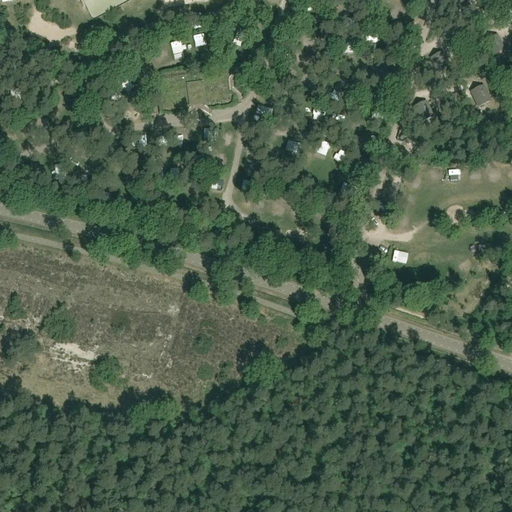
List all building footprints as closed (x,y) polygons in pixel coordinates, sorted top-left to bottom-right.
[(450,0),(457,12),(470,6),(467,0),(450,0)] [(239,12),(245,8),(241,1),(234,5),(239,12)] [(259,22),(266,19),(260,7),(253,10),(259,22)] [(307,25),(312,15),(298,9),(294,20),(307,25)] [(404,10),(397,12),(401,26),(408,24),(404,10)] [(197,23),(200,34),(209,32),(206,21),(197,23)] [(235,33),(237,41),(248,38),(246,30),(235,33)] [(261,31),(259,42),(267,44),(269,33),(261,31)] [(484,41),(492,57),(505,51),(497,35),(484,41)] [(312,36),(305,39),(310,49),(317,46),(312,36)] [(202,39),(206,53),(211,51),(207,37),(202,39)] [(187,55),(197,52),(194,42),(184,44),(187,55)] [(168,58),(178,57),(176,46),(166,47),(168,58)] [(248,50),(239,50),(239,60),(248,61),(248,50)] [(430,58),(437,74),(451,68),(443,52),(430,58)] [(156,72),(163,68),(156,55),(150,59),(156,72)] [(142,73),(147,69),(141,62),(136,66),(142,73)] [(227,98),(227,92),(225,79),(223,67),(163,75),(164,86),(166,99),(167,106),(190,103),(204,101),(227,98)] [(124,99),(135,94),(132,85),(128,87),(126,83),(119,85),(124,99)] [(469,92),(476,109),(490,102),(482,86),(469,92)] [(63,97),(55,98),(56,108),(64,108),(63,97)] [(412,108),(420,124),(433,118),(426,101),(412,108)] [(366,151),(374,147),(369,137),(361,140),(366,151)] [(178,148),(193,147),(192,139),(178,140),(178,148)] [(169,140),(161,142),(164,154),(172,152),(169,140)] [(321,147),(321,157),(331,158),(332,147),(321,147)] [(493,172),(493,187),(504,187),(503,171),(493,172)] [(156,174),(156,190),(166,189),(165,173),(156,174)] [(436,184),(445,186),(447,175),(438,173),(436,184)] [(455,174),(456,186),(467,185),(466,174),(455,174)] [(476,174),(476,184),(484,184),(483,174),(476,174)] [(426,195),(429,187),(415,181),(411,189),(426,195)] [(409,210),(419,211),(421,199),(410,198),(409,210)] [(266,219),(264,202),(257,203),(259,220),(266,219)] [(402,222),(402,233),(412,233),(412,222),(402,222)] [(399,259),(398,268),(415,268),(415,259),(399,259)]
